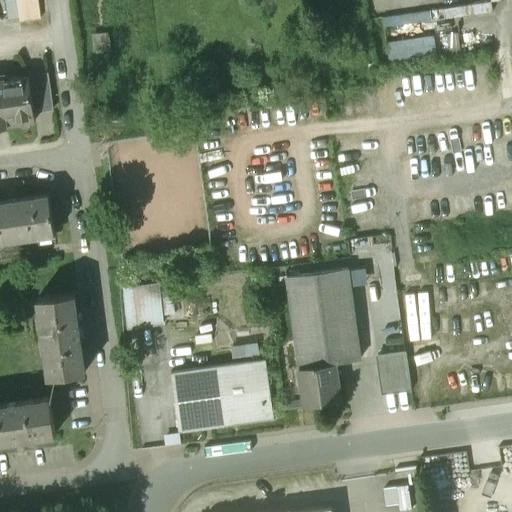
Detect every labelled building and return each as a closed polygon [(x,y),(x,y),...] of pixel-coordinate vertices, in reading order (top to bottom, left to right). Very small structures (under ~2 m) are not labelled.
[(16,0),(4,0),(7,19),(19,18),(16,0)] [(16,0),(19,18),(20,21),(40,18),(37,0),(16,0)] [(388,22),(418,22),(418,14),(388,14),(388,22)] [(438,33),(389,38),(391,59),(441,54),(438,33)] [(48,73),(28,76),(34,112),(53,109),(48,73)] [(28,76),(0,80),(0,127),(6,126),(6,124),(19,122),(22,125),(29,124),(31,121),(35,120),(34,112),(28,76)] [(0,242),(55,234),(49,194),(0,201),(0,242)] [(347,267),(286,276),(299,367),(335,363),(360,359),(347,267)] [(128,283),(129,324),(171,323),(171,310),(182,310),(180,281),(128,283)] [(75,292),(37,297),(48,375),(85,370),(75,292)] [(406,351),(377,356),(380,382),(389,388),(410,385),(406,351)] [(265,358),(170,371),(179,431),(274,417),(265,358)] [(335,363),(299,367),(304,405),(340,400),(335,363)] [(50,396),(0,403),(0,441),(56,433),(50,396)]
